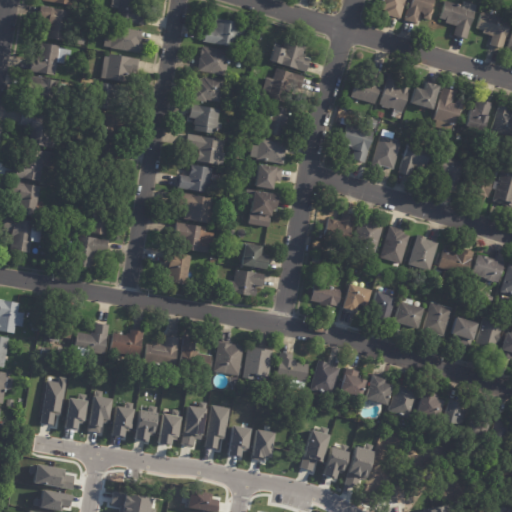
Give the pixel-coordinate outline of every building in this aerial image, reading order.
[(149,15),(147,26),(119,21),(121,9),(112,8),(113,0),(138,0),(137,9),(141,10),(141,12),(149,14),(149,15)] [(404,0),(397,21),(382,16),(384,12),(376,9),(379,0),(404,0)] [(414,25),(403,21),(410,0),(432,0),(427,16),(421,14),(417,26),(414,25)] [(465,30),(437,22),(442,3),(472,11),(467,31),(465,30)] [(41,17),(43,6),(72,11),(67,40),(49,37),(51,24),(40,22),(41,17)] [(487,17),(508,23),(499,51),(488,47),(491,37),(474,32),(479,14),(487,17)] [(206,40),(207,29),(215,31),(217,19),(242,23),(241,29),(248,30),(246,43),(238,41),(237,47),(205,42),(206,40)] [(144,33),(143,43),(145,43),(144,52),(105,47),(107,32),(115,33),(116,27),(144,31),(144,33)] [(309,61),(306,72),(270,61),(275,45),(282,48),(286,38),(306,44),(302,55),(305,55),(304,58),(310,60),(309,61)] [(31,71),(32,58),(39,59),(40,43),(60,45),(59,48),(71,50),(71,55),(65,55),(64,66),(57,65),(56,74),(31,71)] [(232,54),(231,60),(233,60),(232,64),(230,63),(228,75),(199,71),(201,58),(202,58),(204,46),(233,51),(232,54)] [(141,61),(139,75),(130,74),(129,82),(103,78),(106,57),(111,57),(111,54),(141,59),(141,61)] [(292,75),(285,102),(269,97),(270,93),(263,91),(266,77),(274,79),(276,69),(292,73),(292,75)] [(390,72),(402,75),(399,85),(411,88),(404,113),(396,110),(396,109),(391,107),(390,109),(382,107),(383,105),(381,104),(390,71),(390,72)] [(380,77),(383,78),(375,105),(350,97),(356,78),(372,83),(374,75),(380,77)] [(29,88),(30,76),(56,80),(52,105),(40,104),(42,90),(29,88)] [(194,98),(196,86),(198,86),(199,78),(205,79),(205,77),(225,81),(221,102),(208,100),(208,102),(194,100),(194,98)] [(427,82),(440,86),(432,109),(410,102),(415,87),(423,89),(426,81),(427,82)] [(128,88),(127,99),(117,98),(114,110),(95,107),(100,82),(129,87),(128,88)] [(446,88),(457,91),(453,102),(457,103),(458,102),(459,102),(460,99),(466,101),(460,124),(455,122),(455,125),(457,126),(456,130),(452,129),(452,131),(436,127),(438,120),(435,119),(444,87),(446,88)] [(481,99),(487,101),(488,100),(492,101),(488,115),(491,116),(486,131),(465,125),(470,109),(472,109),(474,101),(478,102),(479,99),(481,99)] [(194,123),(195,118),(190,117),(192,104),(220,109),(218,122),(222,123),(220,135),(195,130),(196,124),(194,124),(194,123)] [(500,105),(510,108),(509,110),(511,110),(511,137),(492,132),(499,105),(500,105)] [(290,111),(290,112),(291,113),(289,125),(287,124),(284,137),(267,134),(269,124),(265,123),(268,106),(290,111)] [(21,122),(23,111),(51,116),(48,135),(56,136),(55,144),(47,143),(46,146),(30,143),(32,130),(29,129),(30,126),(21,124),(21,122)] [(131,119),(129,130),(122,130),(121,142),(99,139),(103,114),(131,118),(131,119)] [(365,163),(353,160),(355,151),(352,150),(352,148),(343,146),(348,126),(374,133),(365,163)] [(392,168),(382,165),(381,168),(372,165),(380,135),(381,135),(383,130),(394,133),(392,139),(402,142),(395,169),(392,168)] [(187,145),(188,134),(222,141),(220,153),(226,154),(223,166),(196,161),(198,149),(186,147),(187,145)] [(287,144),(284,162),(251,157),(253,145),(259,146),(261,138),(287,142),(287,144)] [(126,147),(125,160),(117,159),(115,178),(89,175),(94,142),(126,147)] [(409,176),(399,173),(407,142),(431,149),(426,171),(416,168),(416,167),(413,166),(411,176),(409,176)] [(17,177),(21,147),(56,152),(53,168),(43,166),(41,181),(17,177)] [(454,190),(443,186),(445,178),(437,175),(438,172),(432,171),(438,149),(451,153),(450,159),(465,163),(457,191),(454,190)] [(211,174),(208,193),(178,188),(180,175),(189,176),(191,164),(212,168),(211,174)] [(279,170),(277,184),(274,183),(272,190),(255,186),(259,164),(276,168),(280,169),(279,170)] [(510,175),(511,175),(511,202),(506,201),(505,205),(474,196),(479,178),(497,183),(497,182),(501,184),(504,173),(510,175)] [(12,194),(14,182),(40,187),(40,185),(48,187),(45,203),(39,202),(37,217),(20,214),(22,200),(20,200),(21,197),(12,195),(12,194)] [(280,197),(278,207),(276,207),(276,210),(274,210),(273,215),(269,215),(269,217),(271,217),(269,227),(260,225),(260,228),(257,227),(258,226),(249,224),(251,212),(253,212),(256,190),(280,194),(280,197)] [(214,203),(212,216),(213,216),(211,224),(186,219),(188,207),(180,205),(182,192),(215,198),(214,203)] [(112,213),(109,235),(92,232),(92,227),(91,227),(92,219),(94,220),(95,214),(87,213),(88,207),(113,211),(112,213)] [(344,213),(355,216),(347,246),(323,239),(328,219),(336,221),(336,220),(339,221),(342,212),(344,213)] [(0,222),(1,217),(30,222),(29,227),(37,228),(34,242),(27,241),(25,252),(7,249),(9,235),(7,235),(8,232),(0,230),(0,222)] [(367,219),(374,221),(374,222),(377,222),(377,221),(384,224),(385,225),(377,253),(353,246),(362,217),(367,219)] [(204,238),(203,242),(210,243),(209,254),(183,249),(185,239),(175,237),(177,223),(205,228),(204,238)] [(390,227),(402,231),(402,232),(405,233),(404,235),(410,236),(401,265),(380,258),(389,227),(390,227)] [(229,237),(230,229),(237,230),(235,238),(229,237)] [(426,237),(426,240),(438,243),(430,271),(409,265),(417,235),(426,237)] [(109,243),(108,253),(98,252),(98,255),(95,255),(93,268),(76,265),(81,236),(110,241),(109,243)] [(315,241),(323,242),(320,254),(313,252),(315,241)] [(268,258),(266,269),(241,265),(245,243),(261,246),(259,255),(268,256),(268,258)] [(465,249),(473,251),(466,276),(438,267),(443,249),(455,253),(456,251),(459,252),(460,248),(465,249)] [(188,274),(186,284),(171,282),(171,280),(169,280),(170,269),(168,269),(169,265),(165,264),(166,252),(191,256),(188,274)] [(494,259),(506,263),(499,282),(473,273),(479,254),(482,255),(482,254),(494,259)] [(511,295),(501,292),(510,264),(511,264),(511,295)] [(266,276),(264,287),(254,285),(254,288),(259,289),(258,297),(229,292),(231,281),(236,282),(237,270),(266,275),(266,276)] [(323,286),(329,287),(329,286),(335,287),(334,289),(341,290),(338,307),(331,306),(331,308),(319,305),(319,303),(311,301),(314,284),(323,286)] [(352,286),(371,291),(366,308),(357,305),(355,312),(342,308),(349,285),(352,286)] [(391,297),(395,298),(388,320),(379,317),(381,309),(372,307),(377,292),(391,297)] [(486,295),(496,298),(494,303),(484,300),(486,295)] [(408,329),(404,327),(405,324),(395,322),(402,298),(412,301),(411,305),(424,309),(419,329),(410,326),(409,329),(408,329)] [(0,300),(15,303),(13,312),(20,313),(18,326),(11,325),(10,333),(0,331),(0,300)] [(443,306),(453,309),(444,337),(432,333),(432,335),(423,333),(432,303),(443,306)] [(468,347),(456,343),(458,336),(451,334),(457,317),(478,324),(473,340),(470,340),(468,347)] [(485,350),(476,347),(484,318),(504,323),(500,335),(502,336),(500,343),(498,342),(495,355),(486,352),(487,351),(485,350)] [(48,322),(70,326),(68,338),(60,337),(60,338),(56,337),(55,342),(46,340),(47,336),(44,335),(44,334),(40,334),(43,321),(48,322)] [(33,322),(39,323),(37,332),(31,330),(33,322)] [(93,322),(105,324),(101,352),(71,349),(72,332),(87,333),(87,331),(90,332),(91,322),(93,322)] [(127,328),(138,330),(134,355),(105,350),(108,332),(120,334),(120,331),(124,332),(124,328),(127,328)] [(497,355),(511,359),(511,356),(511,334),(504,332),(497,355)] [(161,335),(174,337),(168,366),(138,361),(142,343),(146,344),(147,341),(158,343),(159,334),(161,335)] [(0,367),(1,368),(8,339),(0,337),(0,367)] [(190,339),(189,349),(192,350),(192,352),(206,354),(203,371),(173,366),(178,337),(190,339)] [(225,341),(227,341),(226,342),(238,344),(234,373),(209,370),(213,339),(225,341)] [(270,350),(274,350),(271,377),(255,375),(254,380),(245,378),(248,349),(263,351),(263,349),(270,350)] [(293,355),(295,355),(294,359),(298,360),(297,362),(311,365),(307,388),(277,382),(283,353),(293,355)] [(329,363),(331,364),(330,366),(341,369),(334,395),(319,391),(319,392),(311,390),(319,360),(329,363)] [(347,369),(358,372),(357,377),(369,381),(366,388),(368,389),(367,391),(366,391),(364,398),(342,391),(347,374),(345,373),(346,368),(347,369)] [(0,372),(9,374),(8,378),(15,379),(12,394),(6,393),(4,405),(0,404),(0,372)] [(375,376),(387,380),(386,383),(395,386),(392,396),(393,397),(393,399),(391,398),(389,406),(368,399),(375,376)] [(44,377),(63,380),(56,423),(37,420),(44,377)] [(398,388),(408,390),(408,388),(419,391),(411,421),(404,419),(404,418),(399,416),(399,415),(390,412),(397,387),(398,388)] [(429,392),(439,395),(438,399),(445,401),(439,421),(419,415),(426,391),(429,392)] [(85,394),(107,397),(101,433),(80,429),(85,394)] [(63,428),(79,430),(82,400),(65,399),(63,428)] [(453,399),(467,403),(465,410),(469,411),(465,426),(446,420),(452,399),(453,399)] [(153,406),(144,405),(144,410),(135,410),(132,440),(150,442),(153,406)] [(228,408),(209,405),(202,447),(217,450),(218,439),(222,440),(228,408)] [(125,438),(130,409),(114,406),(108,435),(125,438)] [(178,444),(191,446),(192,439),(198,440),(204,409),(185,406),(178,444)] [(482,408),(496,413),(489,435),(470,428),(472,420),(477,422),(482,408)] [(157,414),(177,417),(172,446),(152,443),(157,414)] [(499,414),(511,418),(511,428),(511,431),(511,432),(511,435),(510,434),(505,451),(489,447),(499,414)] [(465,418),(466,438),(486,436),(484,417),(465,418)] [(227,426),(244,429),(240,457),(223,454),(227,426)] [(310,472),(313,461),(319,462),(326,435),(308,430),(298,468),(310,472)] [(252,431),(271,433),(268,458),(249,456),(252,431)] [(370,451),(352,446),(342,485),(360,490),(370,451)] [(321,471),(339,475),(344,451),(326,447),(321,471)] [(213,511),(215,500),(206,499),(207,493),(187,490),(184,508),(208,511),(213,511)] [(443,511),(442,503),(423,506),(423,511),(443,511)]
